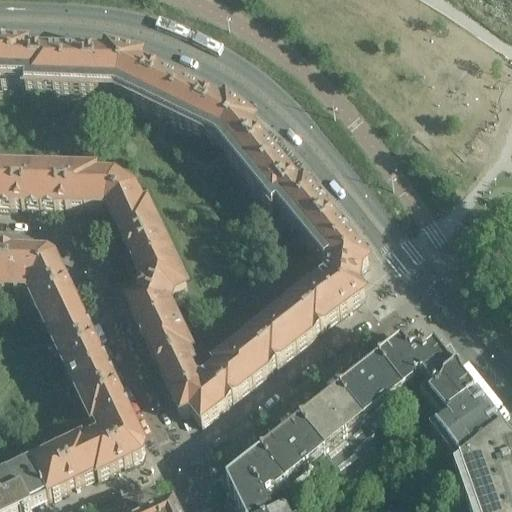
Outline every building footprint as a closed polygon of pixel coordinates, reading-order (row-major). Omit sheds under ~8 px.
[(11,87),(12,54),(0,53),(0,86),(1,87),(1,90),(11,90),(11,87)] [(37,96),(38,61),(29,61),(29,55),(12,54),(11,87),(18,87),(18,90),(26,91),(26,96),(37,96)] [(116,98),(126,62),(109,58),(107,63),(78,62),(76,61),(70,61),(68,62),(64,62),(63,97),(73,97),(73,95),(81,95),(80,98),(99,98),(101,94),(116,98)] [(63,97),(64,62),(61,62),(59,60),(53,60),(52,61),(38,61),(37,96),(47,96),(48,93),(55,94),(55,97),(63,97)] [(164,123),(179,91),(176,90),(175,87),(170,85),(168,85),(142,73),(143,67),(126,62),(116,98),(133,102),(132,107),(149,115),(150,113),(156,116),(155,119),(164,123)] [(169,126),(185,94),(179,91),(164,123),(169,126)] [(252,136),(256,131),(228,108),(224,113),(198,100),(197,98),(192,95),(189,96),(185,94),(169,126),(175,129),(177,126),(185,130),(183,133),(202,143),(205,139),(229,159),(227,161),(233,170),(261,147),(252,136)] [(295,189),(287,178),(287,176),(283,171),(281,171),(276,165),(276,163),(272,158),(270,158),(261,147),(233,170),(239,177),(242,175),(247,181),(244,183),(254,196),(257,193),(262,200),(259,202),(267,211),(295,189)] [(0,213),(41,215),(43,178),(32,178),(32,180),(24,179),(24,174),(16,174),(16,179),(8,179),(8,177),(0,176),(0,213)] [(85,217),(87,179),(76,179),(76,181),(70,181),(70,175),(60,175),(60,180),(52,180),(52,178),(43,178),(41,215),(85,217)] [(143,216),(134,197),(115,185),(96,185),(96,180),(87,179),(85,217),(107,217),(111,220),(119,238),(152,222),(148,214),(143,216)] [(291,225),(316,205),(305,192),(301,196),(295,189),(267,211),(273,219),(279,215),(284,222),(287,220),(291,225)] [(316,205),(291,225),(289,227),(295,234),(297,232),(302,239),(299,241),(312,256),(315,254),(320,261),(317,262),(322,269),(325,266),(349,246),(316,205)] [(163,254),(160,248),(164,246),(160,237),(156,239),(152,232),(156,230),(152,222),(119,238),(139,278),(171,262),(167,253),(163,254)] [(359,295),(362,277),(369,271),(349,246),(325,266),(331,274),(328,276),(326,288),(328,291),(321,297),(341,322),(366,303),(359,295)] [(41,285),(45,281),(45,264),(0,262),(0,297),(13,298),(13,300),(17,301),(17,296),(25,297),(26,297),(27,287),(34,287),(34,285),(41,285)] [(180,335),(175,324),(171,314),(174,303),(188,297),(181,284),(178,285),(174,276),(177,274),(171,262),(139,278),(144,290),(138,307),(129,312),(175,407),(192,399),(189,395),(196,389),(190,376),(194,374),(189,363),(192,361),(187,351),(185,352),(181,345),(185,343),(180,335)] [(80,321),(55,268),(49,264),(45,264),(45,281),(41,285),(34,285),(34,287),(27,287),(26,297),(33,301),(36,308),(33,309),(35,313),(36,312),(40,320),(45,318),(48,324),(43,326),(48,335),(80,321)] [(341,322),(321,297),(318,294),(296,311),(320,340),(341,322)] [(276,374),(320,340),(296,311),(253,345),(276,374)] [(118,399),(84,327),(80,321),(48,335),(55,352),(61,350),(63,356),(59,359),(66,375),(71,373),(74,379),(70,382),(78,399),(83,397),(86,403),(81,405),(86,415),(118,399)] [(227,413),(276,374),(253,345),(215,375),(218,379),(206,388),(227,413)] [(449,429),(477,406),(438,357),(437,358),(432,357),(431,356),(423,363),(420,359),(415,359),(411,361),(405,353),(404,354),(399,353),(380,368),(402,395),(421,380),(434,396),(427,401),(449,429)] [(364,427),(402,395),(380,368),(341,399),(363,427),(364,427)] [(227,413),(206,388),(202,392),(196,389),(189,395),(192,399),(175,407),(183,423),(192,419),(203,432),(227,413)] [(129,422),(118,399),(86,415),(94,431),(97,430),(99,436),(129,422)] [(355,455),(374,440),(364,427),(363,427),(341,399),(302,430),(324,458),(347,486),(366,470),(355,455)] [(450,457),(490,423),(477,406),(449,429),(437,439),(450,457)] [(145,456),(129,422),(99,436),(102,443),(83,452),(97,482),(99,485),(143,464),(145,456)] [(463,474),(503,441),(504,441),(490,423),(450,457),(463,474)] [(285,489),(324,458),(302,430),(263,461),(285,489)] [(511,511),(511,452),(503,441),(463,474),(461,476),(473,511),(511,511)] [(34,511),(48,505),(33,473),(20,446),(0,455),(0,465),(1,465),(11,485),(0,490),(0,511),(34,511)] [(97,482),(83,452),(82,450),(74,454),(76,458),(69,461),(67,456),(49,465),(52,469),(44,473),(42,468),(33,473),(48,505),(49,506),(52,504),(55,505),(61,502),(61,500),(97,482)] [(272,511),(267,504),(285,489),(263,461),(228,489),(233,501),(234,501),(239,511),(283,511),(282,508),(272,511)]
